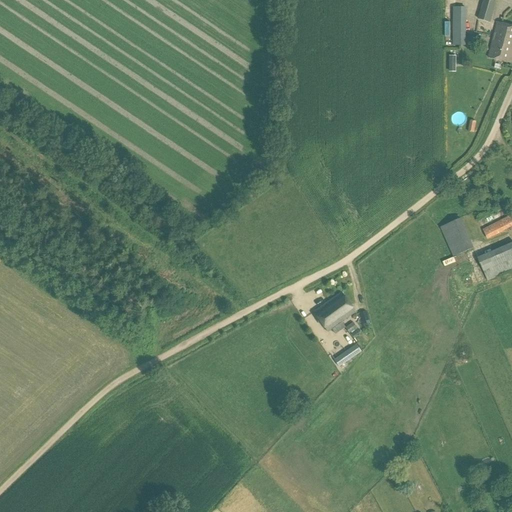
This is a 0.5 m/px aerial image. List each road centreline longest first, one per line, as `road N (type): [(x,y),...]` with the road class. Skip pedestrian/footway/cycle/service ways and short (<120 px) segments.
road 1 (track): [(0,490),(112,384),(347,259),(456,177),(490,140)]
road 2 (track): [(0,130),(202,290),(201,308),(169,328),(152,362)]
